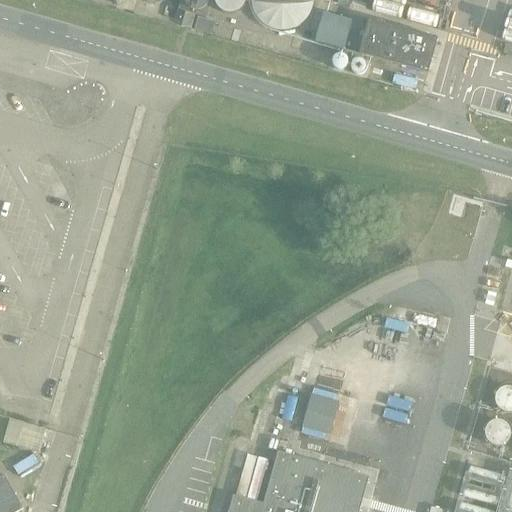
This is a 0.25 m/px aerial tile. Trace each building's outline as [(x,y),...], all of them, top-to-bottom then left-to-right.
[(181,0),(184,4),(190,8),(196,9),(200,9),(203,8),(209,4),(211,0),(181,0)] [(242,13),(243,0),(217,0),(216,10),(242,13)] [(313,3),(313,2),(313,0),(247,0),(248,7),(249,14),(252,20),(257,25),(262,29),(268,33),(279,35),(285,35),(292,33),(300,29),(304,25),(308,19),(311,15),(313,8),(313,3)] [(323,0),(314,29),(349,40),(358,12),(323,0)] [(191,30),(195,16),(186,13),(182,27),(191,30)] [(216,23),(198,18),(195,31),(212,36),(216,23)] [(359,55),(428,74),(438,39),(369,20),(359,55)] [(368,478),(398,486),(423,397),(319,368),(294,457),(368,478)] [(455,439),(461,415),(450,412),(443,436),(455,439)] [(10,420),(3,444),(39,454),(46,430),(37,428),(33,427),(10,420)] [(359,511),(368,478),(294,457),(278,452),(263,505),(233,497),(228,511),(359,511)] [(0,511),(19,511),(23,510),(5,477),(0,479),(0,511)]
